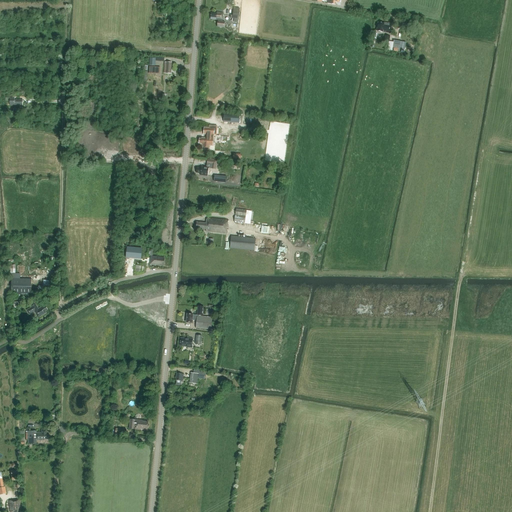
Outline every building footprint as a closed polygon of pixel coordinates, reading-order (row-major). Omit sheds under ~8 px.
[(233,15),(231,15),(230,18),(238,19),(239,11),(233,10),(233,15)] [(210,19),(218,20),(217,27),(224,27),(225,22),(222,22),(223,13),(217,12),(217,13),(211,13),(210,19)] [(384,23),(378,23),(377,31),(382,32),(390,33),(391,25),(389,24),(389,26),(388,25),(388,24),(388,23),(388,22),(387,22),(386,22),(385,22),(384,23)] [(395,40),(394,47),(405,48),(406,41),(395,40)] [(10,98),(10,105),(23,106),(23,100),(16,100),(15,99),(15,98),(10,98)] [(224,114),(223,122),(239,123),(239,115),(224,114)] [(201,144),(203,145),(203,149),(209,150),(209,145),(213,145),(213,139),(211,139),(211,135),(214,135),(214,129),(204,128),(204,134),(206,134),(206,138),(202,138),(202,139),(199,139),(199,143),(201,143),(201,144)] [(231,143),(231,134),(218,134),(218,143),(231,143)] [(209,158),(209,164),(213,164),(212,168),(217,168),(219,160),(209,158)] [(207,176),(208,168),(203,167),(203,168),(197,168),(197,173),(201,173),(201,175),(207,176)] [(235,215),(246,217),(246,210),(236,209),(235,215)] [(246,217),(235,215),(234,222),(245,224),(246,217)] [(226,233),(228,220),(207,218),(206,223),(197,222),(196,228),(206,230),(206,231),(225,233),(226,233)] [(230,248),(254,251),(256,239),(231,236),(230,248)] [(164,265),(164,258),(151,257),(151,264),(164,265)] [(31,279),(11,279),(11,295),(31,295),(31,279)] [(42,293),(43,290),(43,286),(38,286),(38,288),(35,288),(35,294),(41,294),(41,293),(42,293)] [(45,311),(48,310),(46,306),(43,308),(43,307),(38,309),(35,303),(30,306),(31,308),(27,310),(29,315),(34,312),(38,318),(46,313),(45,311)] [(192,320),(197,321),(196,328),(211,330),(212,318),(200,316),(203,316),(203,307),(198,306),(197,315),(193,315),(193,314),(187,314),(186,323),(192,323),(192,320)] [(189,338),(189,339),(181,338),(180,346),(192,347),(193,339),(189,338)] [(198,378),(199,374),(191,373),(189,383),(197,384),(198,378)] [(147,430),(148,422),(142,421),(135,420),(130,419),(129,429),(134,430),(134,429),(140,430),(140,429),(141,430),(143,430),(143,429),(147,430)] [(49,434),(46,434),(47,430),(41,430),(41,433),(36,433),(36,431),(27,431),(27,433),(25,433),(25,440),(27,440),(27,444),(36,444),(36,440),(44,440),(44,439),(49,439),(49,434)] [(20,509),(19,500),(9,501),(9,511),(10,511),(13,511),(19,511),(20,511),(20,509)]
